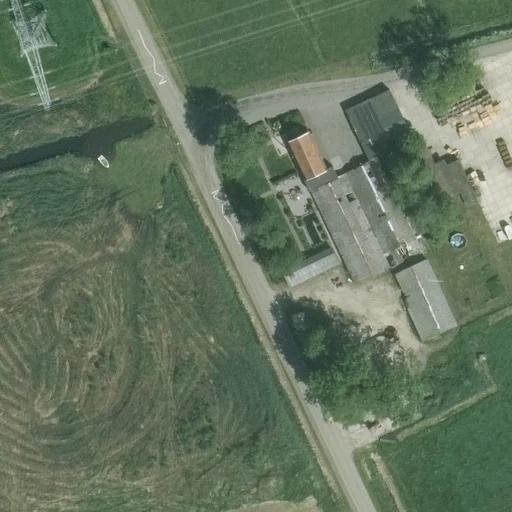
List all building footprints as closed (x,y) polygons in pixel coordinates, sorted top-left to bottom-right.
[(446,112),(468,103),(465,94),(442,103),(446,112)] [(373,101),(370,96),(345,107),(364,148),(390,137),(374,101),(373,101)] [(306,181),(307,181),(312,192),(311,192),(355,285),(420,254),(376,159),(331,181),(326,172),(327,171),(309,133),(288,143),(306,181)] [(493,220),(507,215),(489,169),(467,178),(493,242),(501,239),(493,220)] [(395,276),(405,299),(404,300),(423,344),(459,326),(428,260),(395,276)] [(302,283),(297,272),(285,277),(290,289),(302,283)] [(393,323),(365,335),(380,369),(407,357),(393,323)] [(424,413),(482,385),(472,363),(414,392),(424,413)] [(359,405),(365,402),(360,393),(355,395),(359,405)] [(340,414),(343,425),(359,421),(356,411),(340,414)]
